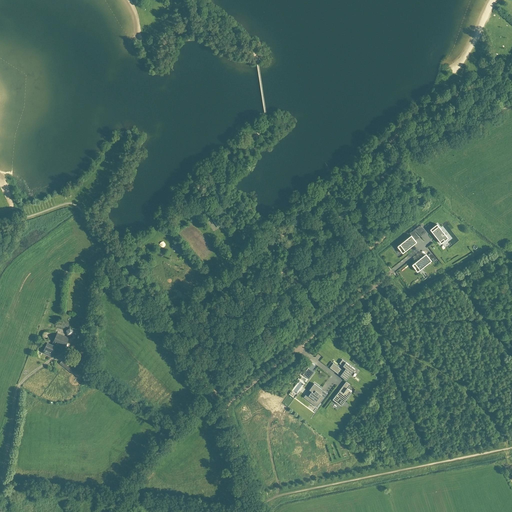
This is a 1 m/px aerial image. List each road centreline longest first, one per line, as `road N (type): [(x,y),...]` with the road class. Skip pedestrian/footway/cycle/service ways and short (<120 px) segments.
road 1 (unclassified): [(224,406),(212,376),(223,347),(285,266),(338,218)]
road 2 (unclassified): [(224,406),(391,272)]
road 3 (unknown): [(0,483),(16,393),(53,359)]
